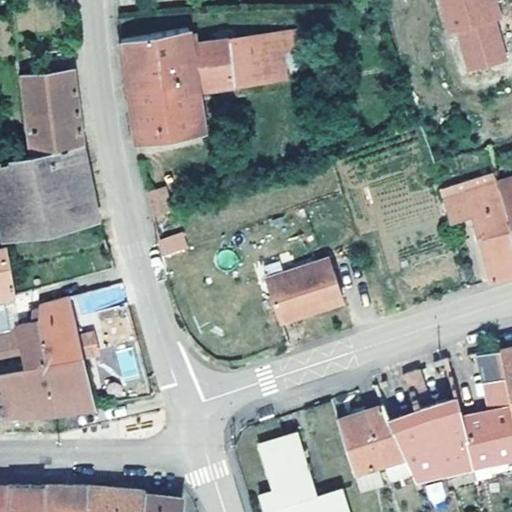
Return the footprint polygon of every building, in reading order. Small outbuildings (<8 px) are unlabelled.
[(501,20),(495,0),(439,0),(448,34),(457,31),(468,73),(506,63),(496,22),(501,20)] [(263,82),(257,37),(190,46),(187,27),(120,39),(127,83),(136,140),(203,129),(198,90),(263,82)] [(292,33),(257,37),(263,82),(271,80),(267,49),(293,45),(292,33)] [(0,228),(2,240),(98,220),(91,185),(86,158),(83,143),(72,68),(22,75),(30,145),(30,154),(0,159),(0,228)] [(511,233),(497,182),(493,169),(463,181),(441,188),(449,220),(472,214),(490,281),(502,277),(511,274),(511,233)] [(511,177),(497,182),(511,233),(511,177)] [(167,188),(147,190),(151,217),(171,214),(167,188)] [(162,257),(188,249),(182,232),(157,240),(162,257)] [(3,248),(0,248),(0,305),(13,302),(12,296),(16,295),(7,247),(3,248)] [(329,256),(266,277),(280,320),(299,314),(300,319),(345,304),(329,256)] [(77,334),(66,296),(39,304),(37,318),(36,331),(56,411),(77,408),(96,405),(83,356),(96,353),(91,331),(77,334)] [(299,314),(280,320),(282,325),(300,319),(299,314)] [(25,413),(56,411),(36,331),(37,318),(14,324),(21,354),(24,372),(0,376),(0,409),(0,414),(25,413)] [(511,344),(500,348),(505,375),(511,408),(511,344)] [(500,348),(478,351),(484,380),(505,375),(500,348)] [(0,376),(24,372),(21,354),(0,357),(0,376)] [(511,408),(505,375),(484,380),(490,410),(463,415),(447,357),(420,368),(403,373),(413,409),(388,418),(414,474),(415,478),(422,476),(444,470),(511,454),(511,408)] [(388,418),(380,404),(337,418),(354,471),(384,461),(390,481),(414,474),(388,418)] [(258,443),(272,490),(293,485),(301,511),(350,511),(342,486),(319,493),(298,432),(258,443)] [(360,490),(378,485),(383,483),(378,466),(355,474),(360,490)] [(423,493),(435,506),(447,496),(435,482),(423,493)] [(9,511),(11,484),(0,483),(0,511),(9,511)] [(43,511),(45,485),(24,484),(11,484),(9,511),(43,511)] [(85,511),(87,485),(65,485),(45,485),(43,511),(85,511)] [(85,511),(180,511),(182,497),(157,495),(145,494),(145,490),(87,485),(85,511)] [(264,511),(301,511),(293,485),(272,490),(259,494),(264,511)]
